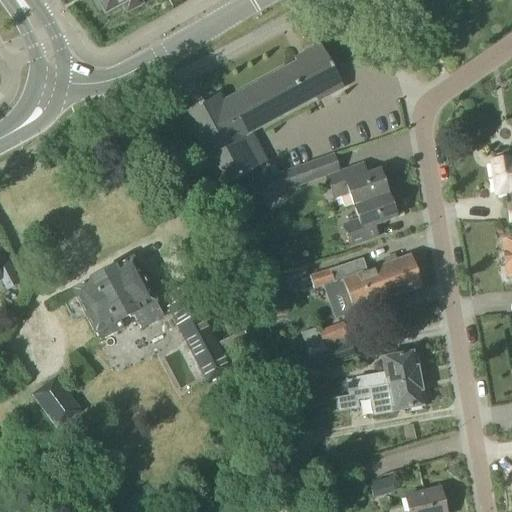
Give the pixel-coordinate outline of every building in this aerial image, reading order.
[(96,0),(92,2),(99,13),(102,11),(104,14),(121,5),(126,14),(141,5),(138,0),(96,0)] [(218,96),(180,116),(219,189),(265,164),(250,135),(317,99),(318,102),(343,89),(320,47),(294,61),(296,65),(222,104),(218,96)] [(287,192),(340,172),(333,155),(280,173),(287,192)] [(492,163),(490,164),(495,196),(505,194),(507,206),(508,225),(511,224),(511,165),(509,166),(508,155),(491,157),(492,163)] [(355,208),(388,196),(380,173),(357,181),(353,170),(326,179),(334,200),(350,195),(355,208)] [(388,196),(355,208),(359,222),(344,227),(351,248),(377,239),(373,227),(397,219),(388,196)] [(511,240),(501,242),(507,278),(511,277),(511,240)] [(17,286),(1,256),(0,253),(0,282),(6,292),(17,286)] [(422,289),(410,257),(367,273),(363,260),(308,277),(312,290),(333,284),(333,285),(342,282),(354,314),(422,289)] [(156,303),(133,260),(116,269),(115,268),(90,281),(91,282),(72,292),(94,335),(95,334),(100,342),(123,329),(119,322),(128,317),(130,321),(134,318),(139,329),(162,317),(159,310),(154,313),(150,306),(156,303)] [(218,345),(202,314),(207,311),(198,292),(165,309),(175,328),(176,328),(206,387),(232,373),(225,359),(251,345),(243,331),(218,345)] [(308,355),(349,341),(342,323),(318,332),(317,330),(301,336),(308,355)] [(349,341),(308,355),(311,366),(313,371),(329,365),(354,356),(349,341)] [(356,380),(346,382),(347,394),(351,394),(357,392),(418,381),(416,367),(418,364),(417,358),(414,356),(413,354),(382,359),(385,381),(377,382),(376,376),(356,380)] [(56,431),(81,413),(55,377),(30,396),(56,431)] [(357,392),(351,394),(358,392),(359,401),(368,400),(371,417),(391,413),(410,409),(411,412),(420,410),(420,408),(423,407),(423,404),(425,401),(424,395),(420,393),(418,381),(357,392)] [(287,454),(274,452),(261,449),(258,470),(284,475),(284,473),(306,477),(310,455),(287,451),(287,454)] [(232,511),(226,486),(211,490),(216,511),(232,511)] [(444,511),(439,491),(405,499),(407,511),(444,511)]
